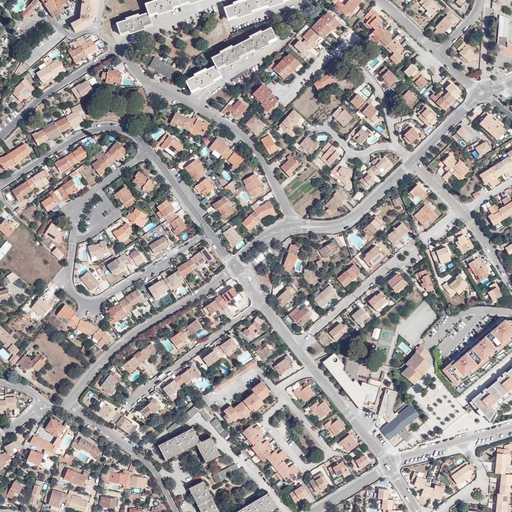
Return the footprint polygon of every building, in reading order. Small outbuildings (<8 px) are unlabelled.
[(41,3),(37,0),(33,0),(30,3),(37,9),(41,3)] [(51,0),(47,0),(44,3),(50,12),(56,8),(51,0)] [(79,0),(77,18),(76,18),(81,26),(92,20),(93,19),(95,0),(79,0)] [(129,31),(129,33),(133,32),(133,30),(140,28),(140,29),(144,28),(144,25),(151,23),(148,14),(157,11),(158,14),(162,12),(161,11),(169,8),(169,10),(173,9),(172,6),(188,1),(189,3),(193,2),(193,0),(157,0),(146,4),(149,13),(118,23),(121,33),(129,31)] [(236,15),(237,17),(241,16),(240,15),(247,13),(247,14),(252,12),(251,10),(267,5),(268,7),(272,6),(271,4),(278,2),(279,3),(283,2),(282,0),(247,0),(225,8),(228,17),(236,15)] [(361,1),(360,0),(348,0),(341,10),(346,15),(349,12),(351,14),(361,1)] [(432,15),(439,8),(436,5),(430,0),(421,0),(419,2),(422,5),(432,15)] [(21,14),(20,14),(25,18),(28,17),(37,9),(30,3),(27,7),(21,14)] [(61,4),(56,8),(50,12),(54,18),(59,15),(66,10),(62,4),(61,4)] [(453,12),(446,6),(443,10),(448,14),(445,17),(435,27),(436,29),(442,34),(446,31),(452,23),(453,24),(456,22),(450,16),(453,12)] [(378,15),(379,14),(372,7),(365,16),(369,20),(368,20),(371,23),(370,24),(372,27),(375,29),(378,26),(382,22),(377,17),(378,15)] [(321,18),(311,27),(323,38),(326,34),(331,28),(333,30),(340,23),(328,12),(322,18),(321,18)] [(511,45),(508,44),(510,20),(499,16),(497,52),(511,58),(511,45)] [(81,26),(76,18),(69,24),(72,30),(73,30),(74,32),(76,31),(81,26)] [(4,32),(9,26),(3,20),(0,22),(0,35),(0,36),(4,32)] [(372,39),(371,39),(376,43),(378,41),(379,39),(388,30),(385,27),(384,29),(382,30),(380,28),(378,26),(375,29),(373,31),(370,34),(373,37),(372,39)] [(225,63),(226,66),(229,64),(229,62),(235,59),(236,60),(240,59),(238,56),(254,48),(255,51),(258,49),(258,48),(264,44),(265,45),(269,43),(268,41),(275,37),(270,28),(212,58),(216,66),(186,81),(191,90),(199,86),(200,89),(203,87),(203,86),(209,82),(210,83),(214,82),(213,79),(220,75),(216,68),(225,63)] [(319,37),(311,28),(303,37),(310,43),(315,48),(318,45),(315,42),(319,37)] [(434,32),(440,37),(442,34),(436,29),(434,32)] [(388,35),(390,33),(388,30),(379,39),(387,46),(393,40),(390,37),(388,35)] [(86,42),(83,37),(78,41),(81,46),(86,42)] [(309,48),(312,51),(315,48),(310,43),(303,37),(295,45),(304,53),(309,48)] [(400,46),(396,42),(398,41),(398,40),(395,38),(393,40),(387,46),(394,53),(400,46)] [(91,39),(86,42),(81,46),(86,55),(97,48),(91,39)] [(385,48),(387,46),(379,39),(378,41),(385,48)] [(460,51),(459,52),(462,55),(466,60),(469,63),(476,55),(473,52),(466,45),(464,42),(458,49),(460,51)] [(80,60),(79,59),(86,55),(81,46),(74,50),(73,50),(69,52),(76,63),(80,60)] [(392,55),(394,53),(387,46),(385,48),(392,55)] [(405,49),(401,46),(400,46),(394,53),(392,55),(389,58),(396,64),(404,57),(400,54),(405,49)] [(286,76),(287,77),(291,73),(290,72),(292,69),(293,70),(300,63),(289,53),(283,60),(282,59),(276,65),(273,62),(268,68),(272,72),(274,70),(283,78),(286,76)] [(174,81),(174,80),(176,81),(181,72),(154,57),(149,67),(174,81)] [(53,76),(60,71),(60,72),(65,70),(58,59),(54,61),(54,62),(47,66),(53,76)] [(337,67),(332,62),(325,69),(329,74),(325,76),(324,73),(320,75),(322,78),(313,84),(318,90),(333,81),(331,77),(335,74),(333,70),(337,67)] [(411,75),(414,77),(420,72),(411,64),(404,72),(410,77),(411,75)] [(37,73),(42,82),(53,76),(47,66),(43,69),(37,73)] [(382,77),(385,79),(391,85),(397,79),(385,66),(380,72),(383,75),(382,77)] [(105,82),(119,85),(122,73),(108,70),(107,74),(103,73),(101,80),(106,81),(105,82)] [(423,78),(425,77),(420,72),(414,77),(412,80),(421,89),(427,82),(423,78)] [(23,96),(29,90),(30,92),(34,88),(25,78),(15,88),(16,89),(13,93),(21,102),(24,98),(23,96)] [(76,86),(82,96),(92,89),(87,80),(80,84),(79,84),(76,86)] [(460,91),(449,81),(444,87),(446,89),(454,97),(458,94),(460,91)] [(263,84),(253,94),(256,97),(262,103),(261,104),(268,111),(278,101),(275,97),(272,94),(272,93),(263,84)] [(403,102),(404,101),(409,106),(417,98),(409,90),(408,91),(405,88),(399,94),(401,97),(400,99),(403,102)] [(450,105),(452,106),(457,100),(456,99),(454,97),(446,89),(443,92),(440,95),(448,103),(450,105)] [(25,99),(31,93),(30,92),(29,90),(23,96),(24,98),(25,99)] [(358,94),(357,94),(354,92),(349,98),(352,100),(350,102),(358,108),(365,100),(358,94)] [(448,103),(440,95),(438,93),(435,95),(433,93),(430,96),(443,109),(445,106),(448,103)] [(231,105),(228,103),(221,112),(226,115),(229,111),(232,114),(233,113),(238,117),(247,107),(238,99),(233,105),(232,104),(231,105)] [(369,104),(369,105),(366,102),(359,110),(370,119),(374,114),(377,111),(369,104)] [(418,117),(427,126),(430,123),(429,121),(435,115),(425,106),(418,113),(420,115),(418,117)] [(345,110),(343,112),(338,108),(332,115),(345,127),(349,123),(353,118),(345,110)] [(73,112),(66,116),(73,128),(80,124),(79,123),(83,121),(77,109),(73,112)] [(299,120),(302,117),(294,110),(279,126),(290,136),(293,132),(292,131),(290,129),(292,127),(296,123),(298,125),(300,121),(299,120)] [(175,126),(176,124),(187,129),(193,119),(189,117),(188,118),(176,112),(170,123),(175,126)] [(495,121),(487,114),(487,115),(484,119),(479,123),(497,139),(505,131),(499,125),(495,121)] [(73,128),(66,116),(55,122),(61,134),(73,128)] [(254,116),(246,123),(254,132),(262,124),(254,116)] [(205,122),(204,123),(193,117),(193,119),(187,129),(191,131),(192,129),(199,132),(203,134),(209,124),(205,122)] [(61,134),(55,122),(44,129),(50,140),(61,134)] [(255,134),(264,126),(262,124),(254,132),(255,134)] [(404,134),(406,136),(412,142),(420,135),(412,127),(411,128),(409,125),(404,130),(406,133),(404,134)] [(462,126),(456,133),(467,143),(473,136),(462,126)] [(360,132),(355,128),(351,133),(355,137),(362,144),(370,136),(362,129),(360,132)] [(43,143),(43,144),(50,140),(44,129),(37,133),(36,132),(32,134),(38,146),(43,143)] [(159,142),(162,145),(166,148),(167,146),(176,153),(179,150),(180,151),(183,146),(167,133),(165,135),(159,142)] [(306,138),(302,134),(296,140),(308,151),(311,148),(313,150),(318,146),(312,140),(311,142),(306,138)] [(269,154),(278,150),(269,135),(261,140),(269,154)] [(404,138),(410,144),(412,142),(406,136),(404,138)] [(213,151),(215,149),(224,157),(231,150),(227,147),(228,146),(217,137),(209,148),(213,151)] [(354,138),(361,146),(362,144),(355,137),(354,138)] [(109,151),(105,154),(113,162),(117,159),(119,160),(127,150),(117,141),(109,151)] [(486,141),(475,148),(480,156),(491,150),(486,141)] [(340,154),(327,143),(322,149),(326,153),(323,156),(331,164),(340,154)] [(30,153),(25,144),(9,153),(17,165),(29,157),(27,154),(30,153)] [(79,147),(79,148),(69,154),(75,163),(89,154),(83,145),(79,147)] [(234,151),(234,152),(231,150),(224,157),(233,165),(231,167),(235,171),(245,159),(241,156),(234,151)] [(9,167),(10,169),(17,165),(9,153),(3,157),(2,156),(0,157),(0,164),(1,164),(5,170),(9,167)] [(61,173),(75,163),(69,154),(59,161),(58,160),(55,163),(61,173)] [(103,170),(109,165),(113,162),(105,154),(104,156),(103,156),(92,164),(100,175),(104,172),(103,170)] [(292,172),(300,164),(290,154),(287,158),(288,159),(281,166),(290,177),(293,174),(292,172)] [(447,166),(444,168),(447,172),(457,162),(450,155),(443,161),(447,166)] [(329,166),(331,164),(323,156),(321,159),(329,166)] [(503,163),(505,167),(511,175),(511,174),(511,169),(511,168),(510,166),(511,164),(511,160),(509,156),(505,159),(506,161),(503,163)] [(373,162),(375,165),(371,169),(376,175),(378,176),(382,172),(380,169),(382,167),(385,171),(391,165),(384,157),(381,160),(380,158),(378,160),(377,159),(375,160),(373,162)] [(190,170),(194,177),(197,180),(206,174),(198,164),(199,163),(196,159),(185,167),(188,171),(190,170)] [(457,162),(447,172),(442,177),(445,180),(453,173),(459,179),(462,176),(461,175),(467,169),(459,160),(457,162)] [(499,165),(498,163),(494,165),(499,173),(503,171),(504,173),(507,178),(511,175),(505,167),(503,163),(499,165)] [(340,167),(338,164),(331,171),(348,186),(352,171),(340,167)] [(490,168),(491,170),(488,172),(496,185),(499,182),(496,178),(495,176),(499,173),(494,165),(490,168)] [(79,170),(78,168),(69,175),(70,178),(77,173),(76,173),(79,170)] [(48,174),(45,169),(27,180),(33,190),(43,183),(45,185),(49,182),(45,176),(48,174)] [(375,181),(373,178),(376,175),(371,169),(367,172),(369,174),(366,177),(365,177),(360,182),(367,189),(375,181)] [(152,183),(153,182),(138,171),(136,175),(137,176),(133,180),(146,190),(146,191),(150,193),(155,186),(152,183)] [(484,174),(483,172),(479,175),(484,182),(488,180),(489,182),(492,187),(496,185),(488,172),(484,174)] [(260,186),(262,185),(255,173),(243,180),(246,185),(245,185),(250,192),(251,192),(254,197),(263,191),(260,186)] [(212,184),(207,178),(198,184),(203,191),(201,192),(202,192),(204,196),(215,188),(212,184)] [(75,184),(72,179),(54,191),(61,202),(64,200),(64,199),(68,196),(68,195),(77,188),(74,185),(75,184)] [(22,197),(33,190),(27,180),(12,190),(19,201),(24,199),(22,197)] [(233,182),(227,186),(232,194),(235,192),(232,187),(235,185),(233,182)] [(423,200),(425,197),(428,194),(422,188),(420,189),(416,185),(408,193),(413,198),(416,195),(419,197),(420,196),(423,200)] [(123,204),(127,208),(136,201),(125,187),(114,195),(117,199),(120,197),(124,203),(123,204)] [(41,203),(47,211),(61,202),(54,191),(51,194),(52,196),(41,203)] [(334,195),(325,205),(328,209),(332,213),(343,202),(342,202),(345,199),(337,191),(334,194),(334,195)] [(221,215),(224,220),(235,211),(232,207),(231,208),(227,202),(228,201),(224,196),(213,204),(216,209),(218,208),(222,214),(221,215)] [(395,208),(402,204),(399,198),(392,202),(395,208)] [(502,200),(504,204),(502,205),(503,207),(504,208),(508,215),(511,212),(511,209),(505,198),(502,200)] [(164,217),(167,220),(176,214),(168,204),(169,203),(166,200),(157,207),(160,211),(157,214),(161,220),(164,217)] [(257,202),(251,206),(255,211),(261,219),(264,217),(270,213),(271,215),(276,213),(270,200),(265,202),(265,203),(260,206),(257,202)] [(426,222),(429,218),(432,222),(437,216),(425,204),(417,213),(426,222)] [(499,209),(496,204),(492,206),(500,219),(503,217),(504,218),(508,216),(508,215),(504,208),(500,211),(499,209)] [(491,214),(492,215),(489,218),(493,225),(498,222),(497,221),(500,219),(492,206),(488,208),(491,214)] [(34,209),(32,208),(30,209),(27,210),(27,212),(26,215),(28,218),(31,219),(34,218),(36,216),(36,214),(36,211),(34,209)] [(145,220),(144,219),(147,215),(136,208),(132,214),(129,213),(126,218),(141,227),(145,220)] [(242,223),(249,230),(261,219),(255,211),(242,223)] [(427,227),(429,225),(426,222),(417,213),(414,215),(427,227)] [(179,217),(178,217),(176,214),(167,220),(169,224),(171,223),(175,229),(173,231),(176,235),(187,227),(179,217)] [(42,216),(39,215),(37,217),(35,219),(35,221),(36,224),(39,226),(42,225),(44,224),(45,221),(44,218),(42,216)] [(366,233),(370,236),(372,234),(384,223),(377,215),(374,218),(374,219),(363,229),(366,233)] [(0,224),(0,229),(8,237),(17,227),(12,223),(11,224),(6,219),(0,224)] [(45,234),(59,243),(62,238),(59,235),(61,232),(62,229),(59,227),(57,229),(54,227),(55,225),(52,223),(45,234)] [(129,233),(133,229),(126,223),(124,226),(117,230),(117,229),(113,232),(120,241),(130,234),(129,233)] [(386,236),(394,245),(398,242),(396,241),(408,230),(402,223),(386,236)] [(240,236),(239,236),(232,226),(223,233),(230,243),(232,247),(243,240),(240,236)] [(463,234),(464,233),(462,229),(455,234),(459,240),(455,242),(458,246),(459,245),(464,252),(473,246),(469,239),(468,239),(467,240),(465,238),(463,234)] [(398,243),(410,232),(408,230),(396,241),(398,242),(398,243)] [(369,241),(374,236),(372,234),(370,236),(366,233),(363,235),(369,241)] [(150,245),(155,254),(169,245),(164,236),(150,245)] [(331,241),(332,242),(322,248),(319,250),(324,258),(337,250),(337,248),(340,246),(335,238),(331,241)] [(88,246),(92,257),(104,253),(109,252),(105,241),(93,245),(92,245),(88,246)] [(507,242),(505,243),(500,246),(502,250),(505,248),(511,258),(511,257),(511,243),(509,245),(507,242)] [(0,250),(0,261),(12,247),(6,243),(0,250)] [(366,255),(362,258),(366,263),(369,261),(372,265),(384,255),(375,246),(365,254),(366,255)] [(213,258),(205,247),(191,258),(197,267),(207,260),(208,261),(213,258)] [(440,249),(431,252),(434,260),(439,258),(439,260),(450,256),(446,247),(441,249),(441,250),(440,250),(440,249)] [(288,252),(289,253),(285,262),(284,265),(292,268),(297,256),(296,255),(297,251),(289,248),(288,252)] [(137,250),(127,256),(125,254),(122,256),(127,265),(131,263),(132,265),(136,263),(143,258),(137,250)] [(107,265),(113,274),(127,265),(122,256),(107,265)] [(478,257),(468,263),(473,272),(485,265),(483,261),(481,263),(478,257)] [(191,258),(188,261),(177,267),(179,270),(183,277),(193,270),(197,267),(191,258)] [(337,278),(344,287),(353,279),(352,277),(356,273),(360,270),(354,264),(337,278)] [(486,270),(487,268),(485,265),(473,272),(476,275),(477,274),(480,280),(489,274),(486,270)] [(433,289),(426,269),(418,272),(421,279),(419,279),(418,280),(420,284),(421,284),(423,288),(426,287),(427,291),(433,289)] [(183,277),(179,270),(164,279),(170,288),(171,290),(175,288),(174,286),(181,282),(184,280),(183,277)] [(81,278),(92,291),(100,284),(89,271),(81,278)] [(11,272),(6,275),(7,276),(11,282),(19,277),(17,276),(15,275),(14,274),(12,273),(11,272)] [(456,291),(460,288),(462,289),(467,284),(458,272),(454,275),(456,277),(448,283),(447,282),(442,285),(451,295),(456,291)] [(400,286),(401,286),(406,282),(398,273),(392,278),(391,279),(390,279),(387,281),(393,289),(393,290),(394,291),(400,286)] [(7,284),(11,282),(7,276),(1,280),(4,284),(6,283),(7,284)] [(166,291),(170,288),(164,279),(161,281),(160,280),(149,287),(156,299),(160,296),(159,294),(166,290),(166,291)] [(395,292),(406,283),(406,282),(401,286),(400,286),(394,291),(395,292)] [(501,296),(502,295),(496,287),(498,286),(496,282),(489,286),(492,290),(487,292),(493,301),(501,296)] [(291,287),(289,285),(286,288),(287,289),(279,297),(276,299),(280,303),(282,306),(283,305),(294,295),(293,294),(297,290),(293,286),(291,287)] [(328,300),(331,297),(332,298),(335,295),(333,293),(335,290),(330,285),(313,299),(321,308),(329,300),(328,300)] [(237,294),(232,287),(228,290),(222,294),(222,293),(218,296),(224,303),(227,301),(227,302),(237,294)] [(286,288),(278,295),(279,297),(287,289),(286,288)] [(0,301),(2,301),(10,299),(7,289),(0,291),(0,301)] [(126,296),(127,298),(123,300),(130,310),(134,308),(132,305),(139,301),(140,303),(145,300),(138,289),(126,296)] [(376,310),(387,300),(380,292),(373,298),(373,297),(368,301),(376,310)] [(221,305),(224,303),(218,296),(216,298),(216,299),(209,304),(203,308),(208,315),(211,313),(212,313),(221,306),(221,305)] [(42,317),(51,306),(40,298),(33,306),(39,311),(38,313),(42,317)] [(128,311),(130,310),(123,300),(120,302),(120,303),(109,311),(114,318),(116,322),(121,319),(119,317),(128,311)] [(77,317),(75,315),(76,313),(66,304),(57,315),(61,318),(63,316),(69,321),(67,323),(72,326),(77,317)] [(305,306),(291,318),(293,320),(295,319),(298,321),(301,325),(307,320),(306,319),(309,316),(312,314),(305,306)] [(352,316),(359,324),(368,316),(361,308),(352,316)] [(511,317),(504,315),(441,367),(455,385),(511,335),(511,317)] [(92,324),(80,319),(77,317),(72,326),(77,329),(88,334),(89,333),(92,324)] [(263,323),(256,317),(254,319),(255,320),(247,329),(246,328),(243,331),(247,336),(250,333),(254,336),(262,326),(261,325),(263,323)] [(186,327),(185,325),(183,327),(188,335),(191,333),(192,334),(202,326),(196,319),(192,322),(186,327)] [(254,319),(246,328),(247,329),(255,320),(254,319)] [(329,332),(336,340),(347,331),(340,323),(329,332)] [(111,337),(100,328),(92,324),(89,333),(94,335),(93,336),(99,341),(98,343),(102,347),(111,337)] [(9,363),(13,366),(18,359),(15,354),(18,351),(12,345),(16,341),(0,327),(0,340),(5,344),(3,346),(14,355),(9,363)] [(185,337),(188,335),(183,327),(179,330),(180,331),(174,335),(170,338),(179,350),(185,345),(182,341),(186,338),(185,337)] [(220,346),(219,345),(216,347),(221,354),(225,352),(226,353),(229,350),(237,345),(231,337),(229,339),(220,346)] [(31,341),(25,349),(26,349),(28,351),(29,351),(34,343),(31,341)] [(259,355),(261,358),(260,359),(263,363),(268,360),(266,357),(277,350),(275,347),(274,348),(270,342),(267,344),(267,345),(264,348),(263,347),(261,348),(260,345),(255,349),(259,355)] [(141,351),(140,350),(137,353),(142,360),(145,358),(146,359),(157,350),(152,343),(149,345),(141,351)] [(436,343),(431,349),(435,352),(440,346),(436,343)] [(420,345),(415,351),(416,351),(423,358),(428,351),(420,345)] [(219,356),(221,354),(216,347),(213,349),(214,350),(206,356),(203,358),(208,366),(220,358),(219,356)] [(406,377),(414,384),(431,364),(423,358),(416,351),(406,363),(405,363),(402,366),(400,368),(397,368),(395,368),(389,374),(393,379),(391,381),(394,384),(396,382),(399,385),(405,378),(406,377)] [(363,401),(357,399),(361,386),(355,379),(354,383),(344,371),(345,367),(334,352),(322,361),(340,384),(345,391),(360,410),(363,401)] [(39,353),(31,361),(28,358),(21,365),(20,367),(24,370),(28,365),(31,368),(33,366),(38,371),(45,363),(44,362),(46,359),(39,353)] [(140,362),(142,360),(137,353),(134,355),(135,356),(127,362),(124,364),(127,368),(130,372),(141,363),(140,362)] [(285,357),(285,358),(277,364),(274,366),(280,374),(291,366),(290,364),(293,362),(288,354),(285,357)] [(25,355),(18,363),(21,365),(28,358),(25,355)] [(360,363),(347,359),(345,367),(344,371),(354,383),(355,379),(360,363)] [(511,365),(472,399),(492,424),(497,413),(491,405),(511,388),(511,365)] [(180,375),(179,374),(176,377),(182,384),(184,382),(186,383),(196,375),(198,378),(201,376),(197,370),(195,371),(191,367),(188,369),(180,375)] [(116,389),(113,386),(117,380),(116,379),(119,376),(111,370),(109,373),(110,374),(104,382),(102,385),(105,388),(104,390),(111,396),(113,394),(112,393),(116,389)] [(180,387),(179,386),(182,384),(176,377),(173,379),(174,380),(163,388),(169,396),(180,387)] [(163,388),(174,380),(173,379),(162,387),(163,388)] [(270,390),(262,380),(254,386),(258,391),(235,410),(233,408),(231,405),(224,410),(226,414),(223,416),(228,422),(234,418),(238,414),(240,416),(241,418),(244,416),(248,412),(254,408),(262,402),(261,400),(264,398),(263,396),(267,393),(270,390)] [(380,386),(362,381),(361,386),(357,399),(363,401),(375,405),(380,386)] [(301,386),(293,391),(296,394),(298,393),(302,397),(305,401),(314,394),(308,385),(303,389),(301,386)] [(251,389),(254,392),(233,408),(235,410),(258,391),(254,386),(251,389)] [(390,438),(388,439),(389,439),(418,416),(420,415),(411,404),(399,414),(398,412),(395,413),(393,410),(397,391),(386,388),(381,406),(379,415),(384,416),(390,418),(389,422),(380,428),(381,429),(382,428),(390,438)] [(16,409),(16,397),(6,397),(6,400),(6,407),(11,407),(11,409),(16,409)] [(161,406),(154,398),(151,400),(152,401),(143,408),(141,410),(148,418),(159,409),(158,408),(161,406)] [(151,400),(142,408),(143,408),(152,401),(151,400)] [(317,401),(310,407),(312,410),(314,409),(318,414),(321,417),(331,410),(324,401),(320,404),(317,401)] [(255,410),(263,403),(262,402),(254,408),(255,410)] [(199,411),(207,421),(211,418),(198,403),(167,429),(170,432),(180,423),(182,425),(199,411)] [(110,419),(111,418),(114,420),(119,413),(116,411),(116,412),(107,406),(105,404),(99,411),(110,419)] [(124,415),(126,413),(121,410),(119,413),(123,415),(122,416),(131,422),(132,421),(124,415)] [(123,415),(119,413),(114,420),(117,422),(116,424),(132,435),(137,426),(131,422),(122,416),(123,415)] [(211,422),(224,437),(229,433),(216,418),(211,422)] [(45,428),(61,439),(68,429),(52,419),(45,428)] [(329,427),(335,435),(345,428),(338,419),(333,423),(330,420),(324,425),(327,428),(329,427)] [(244,432),(249,438),(261,428),(258,425),(254,428),(251,424),(245,430),(246,431),(244,432)] [(163,426),(157,431),(153,434),(156,438),(165,429),(163,426)] [(217,451),(214,445),(215,444),(211,437),(201,441),(200,440),(199,440),(193,427),(185,431),(186,432),(184,433),(183,432),(168,440),(168,441),(167,442),(166,441),(158,445),(166,459),(173,456),(172,454),(192,444),(193,446),(196,444),(199,448),(200,447),(203,454),(202,454),(205,462),(220,454),(218,451),(217,451)] [(329,427),(327,428),(331,433),(330,434),(333,437),(335,435),(329,427)] [(252,441),(251,442),(254,445),(259,441),(260,440),(257,437),(259,435),(264,431),(261,428),(249,438),(252,441)] [(57,454),(69,430),(68,429),(61,439),(59,438),(55,445),(57,446),(54,453),(57,454)] [(407,442),(412,437),(405,429),(400,433),(407,442)] [(338,443),(341,446),(343,445),(345,443),(347,445),(345,447),(348,452),(358,444),(350,433),(338,443)] [(55,445),(34,436),(30,442),(51,452),(54,453),(57,446),(55,445)] [(79,441),(75,438),(71,445),(75,448),(77,446),(81,448),(91,454),(94,457),(101,451),(96,446),(92,444),(81,437),(79,441)] [(16,447),(19,452),(22,447),(17,438),(13,441),(4,446),(7,451),(9,454),(14,452),(12,449),(16,447)] [(272,447),(267,440),(263,444),(261,445),(259,441),(254,445),(252,447),(254,450),(256,449),(258,453),(261,456),(260,457),(263,461),(267,457),(270,455),(267,451),(268,450),(272,447)] [(501,473),(505,474),(506,464),(507,454),(510,454),(510,449),(510,442),(505,444),(505,449),(497,448),(496,456),(496,458),(494,458),(493,468),(495,468),(495,469),(495,473),(499,473),(501,473)] [(173,456),(193,446),(192,444),(172,454),(173,456)] [(43,455),(36,452),(33,450),(31,453),(30,453),(27,459),(31,461),(31,462),(39,465),(43,455)] [(276,466),(275,468),(278,471),(285,465),(282,462),(283,461),(287,457),(282,450),(278,454),(276,455),(273,452),(271,454),(270,455),(267,457),(269,461),(270,460),(273,463),(276,466)] [(0,466),(6,464),(5,461),(8,460),(4,453),(0,455),(0,454),(0,466)] [(361,457),(355,460),(354,458),(351,460),(354,466),(358,464),(360,468),(369,462),(365,455),(361,457)] [(338,464),(333,467),(332,465),(328,467),(332,474),(335,472),(338,475),(347,470),(342,461),(338,464)] [(467,464),(465,461),(457,467),(459,470),(467,464)] [(241,488),(245,495),(252,491),(248,484),(253,482),(248,472),(247,473),(243,467),(238,469),(235,463),(212,475),(216,483),(228,477),(227,475),(237,470),(240,475),(245,486),(241,488)] [(288,469),(285,465),(278,471),(280,474),(282,473),(285,477),(287,480),(286,481),(289,484),(296,479),(293,475),(294,474),(299,470),(293,464),(289,467),(288,469)] [(471,474),(473,472),(467,464),(459,470),(466,480),(471,476),(469,475),(471,474)] [(124,485),(124,487),(126,488),(130,488),(131,485),(146,488),(147,478),(143,477),(133,476),(133,474),(128,473),(125,473),(125,474),(116,473),(117,469),(114,469),(114,467),(109,466),(108,471),(110,472),(109,481),(110,481),(123,484),(123,485),(124,485)] [(451,475),(459,470),(457,467),(449,472),(451,475)] [(461,481),(462,483),(466,480),(459,470),(451,475),(457,484),(460,482),(461,481)] [(11,472),(8,471),(2,482),(4,484),(7,479),(9,480),(10,478),(8,477),(9,475),(11,472)] [(70,481),(81,486),(82,482),(83,480),(85,480),(88,473),(84,471),(83,474),(75,471),(70,481)] [(102,482),(109,484),(110,481),(109,481),(110,472),(108,471),(104,471),(102,482)] [(418,487),(418,489),(422,491),(425,485),(426,479),(422,477),(417,476),(418,473),(414,471),(411,480),(415,482),(413,485),(417,486),(418,487)] [(326,480),(322,472),(319,473),(321,476),(310,483),(316,492),(326,486),(324,482),(326,480)] [(314,478),(309,481),(310,483),(321,476),(319,473),(313,477),(314,478)] [(501,478),(499,478),(498,483),(510,484),(511,474),(505,474),(501,473),(501,478)] [(41,486),(43,481),(36,479),(35,484),(30,501),(36,503),(41,486)] [(194,495),(202,511),(219,511),(217,507),(216,508),(215,506),(216,505),(208,490),(207,490),(206,488),(207,488),(203,480),(189,488),(193,495),(194,495)] [(7,487),(3,493),(11,498),(15,492),(18,494),(22,486),(14,481),(10,489),(7,487)] [(509,494),(510,484),(498,483),(497,488),(499,488),(499,490),(499,493),(508,494),(509,494)] [(444,488),(435,484),(434,488),(431,496),(436,497),(437,495),(441,497),(444,488)] [(303,485),(289,493),(294,501),(304,495),(306,497),(309,495),(303,485)] [(422,491),(420,496),(426,498),(426,496),(427,497),(430,498),(431,496),(434,488),(425,485),(422,491)] [(379,488),(378,498),(383,498),(390,499),(390,494),(388,494),(388,493),(389,489),(379,488)] [(59,507),(61,501),(66,502),(67,499),(68,494),(52,490),(48,504),(59,507)] [(264,511),(270,509),(270,510),(277,506),(269,492),(262,496),(262,498),(261,498),(260,497),(245,506),(246,507),(244,509),(243,507),(235,511),(264,511)] [(508,494),(499,493),(497,493),(497,497),(497,498),(494,498),(494,503),(506,504),(507,495),(508,494)] [(84,499),(72,495),(71,500),(67,499),(66,502),(65,505),(69,507),(69,505),(73,506),(77,507),(77,509),(85,511),(87,502),(83,501),(84,499)] [(201,511),(202,511),(194,495),(193,495),(201,511)] [(114,506),(118,506),(119,498),(114,497),(114,498),(101,496),(100,506),(113,508),(114,506)] [(392,504),(394,505),(395,500),(390,499),(383,498),(382,508),(383,508),(388,509),(392,509),(392,508),(392,506),(392,504)] [(505,511),(506,504),(494,503),(493,508),(496,508),(496,510),(495,511),(505,511)]
